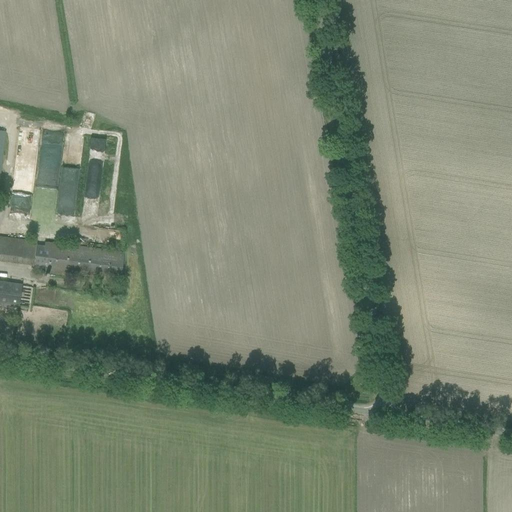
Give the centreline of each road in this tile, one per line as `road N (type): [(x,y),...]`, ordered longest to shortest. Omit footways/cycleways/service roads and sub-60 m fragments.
road 1 (unclassified): [(392,422),(322,0)]
road 2 (unclassified): [(392,422),(0,361)]
road 3 (unclassified): [(511,439),(392,422)]
